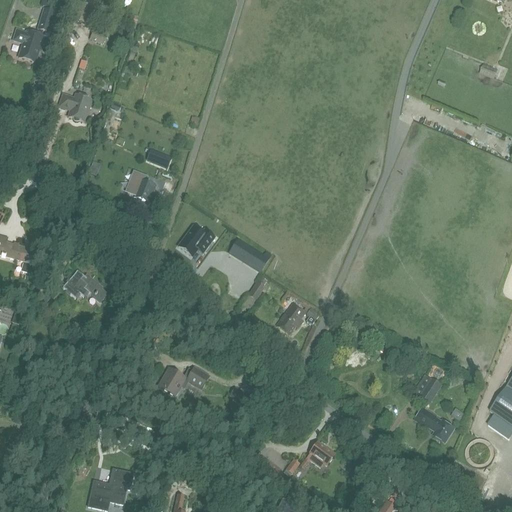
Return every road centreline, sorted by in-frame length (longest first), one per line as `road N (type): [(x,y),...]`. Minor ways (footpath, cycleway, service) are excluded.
road 1 (unclassified): [(295,385),(378,194),(402,81),(433,0)]
road 2 (unclassified): [(151,276),(240,0)]
road 3 (residential): [(37,511),(78,416),(161,286)]
road 4 (residential): [(469,511),(295,385)]
road 5 (residential): [(151,276),(0,143)]
road 6 (residential): [(295,385),(161,286)]
